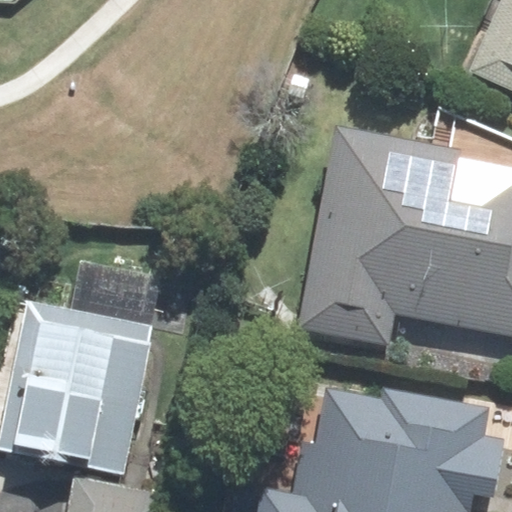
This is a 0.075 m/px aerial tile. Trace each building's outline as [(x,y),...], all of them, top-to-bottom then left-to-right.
[(511,0),(501,0),(467,71),(511,92),(511,0)] [(511,158),(332,127),(297,331),(392,348),(396,323),(511,343),(511,158)] [(211,297),(82,270),(75,306),(19,294),(0,385),(0,445),(126,472),(156,329),(202,339),(211,297)] [(300,491),(253,484),(249,511),(490,511),(506,414),(315,386),(300,491)] [(137,511),(141,496),(79,481),(71,511),(137,511)]
